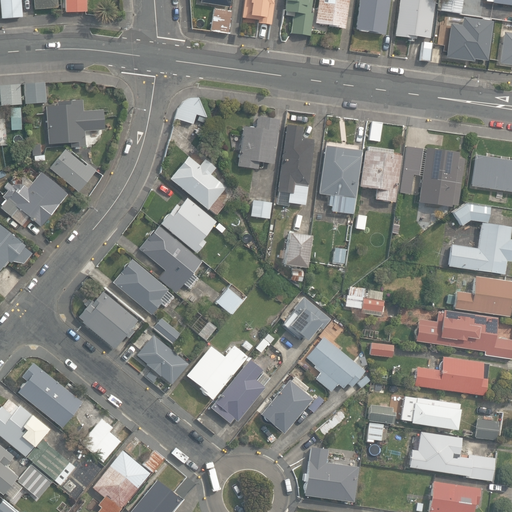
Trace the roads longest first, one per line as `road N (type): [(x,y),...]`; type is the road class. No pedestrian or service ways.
road 1 (residential): [(157,56),(511,108)]
road 2 (residential): [(157,56),(133,173),(26,312)]
road 3 (residential): [(26,312),(219,472)]
road 4 (residential): [(0,52),(92,48),(157,56)]
